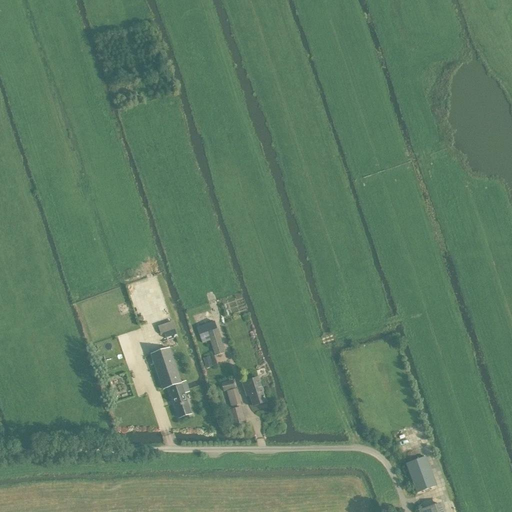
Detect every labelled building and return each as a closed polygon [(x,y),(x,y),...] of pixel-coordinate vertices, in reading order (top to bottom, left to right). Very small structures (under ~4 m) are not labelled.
[(161,335),(176,330),(173,322),(158,327),(161,335)] [(216,329),(199,335),(202,343),(210,341),(215,356),(224,353),(216,329)] [(184,394),(189,392),(185,382),(181,383),(169,349),(151,355),(163,390),(168,388),(179,419),(191,414),(184,394)] [(250,395),(253,407),(266,403),(258,379),(243,384),(247,396),(250,395)] [(235,389),(226,392),(231,407),(238,405),(241,404),(237,389),(235,389)] [(241,408),(229,411),(233,427),(245,423),(241,408)] [(426,457),(406,465),(416,493),(436,486),(426,457)]
